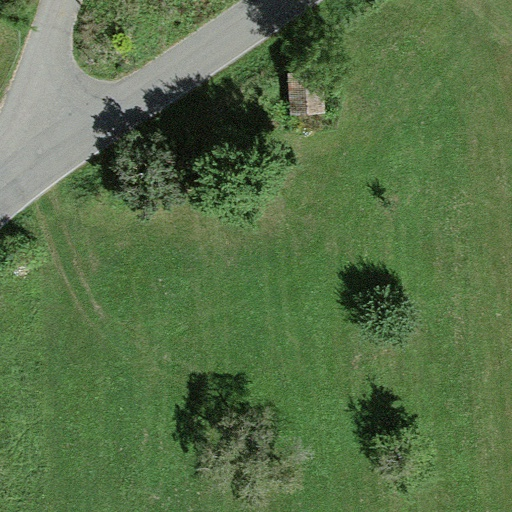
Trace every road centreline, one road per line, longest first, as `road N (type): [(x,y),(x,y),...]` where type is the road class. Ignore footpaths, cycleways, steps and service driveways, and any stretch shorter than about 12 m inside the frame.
road 1 (unclassified): [(62,148),(281,0)]
road 2 (residential): [(62,148),(38,114),(38,68),(60,0)]
